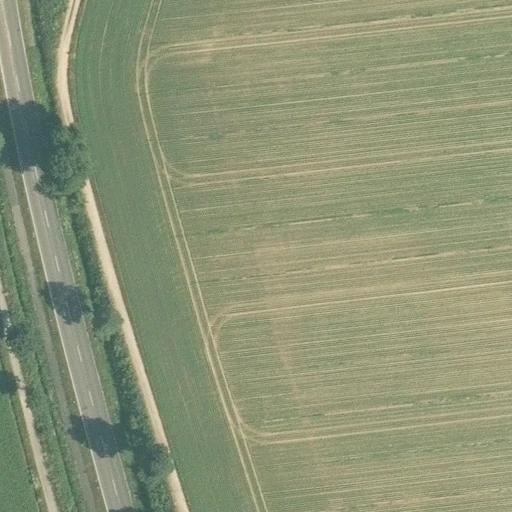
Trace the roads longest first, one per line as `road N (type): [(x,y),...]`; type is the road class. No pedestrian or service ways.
road 1 (secondary): [(120,511),(44,227),(0,0)]
road 2 (track): [(0,307),(52,511)]
